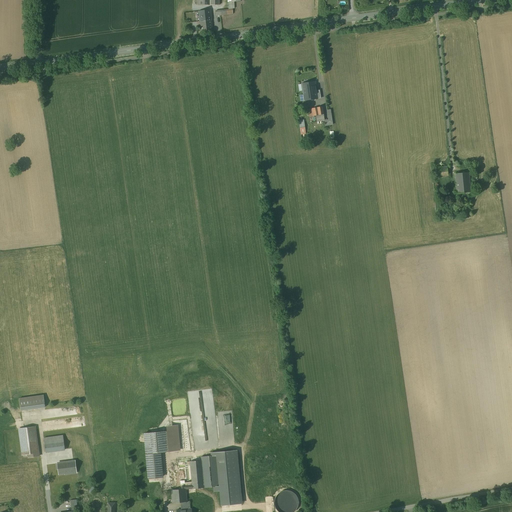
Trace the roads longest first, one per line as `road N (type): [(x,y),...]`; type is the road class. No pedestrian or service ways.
road 1 (tertiary): [(0,69),(480,0)]
road 2 (unclassified): [(511,488),(381,511)]
